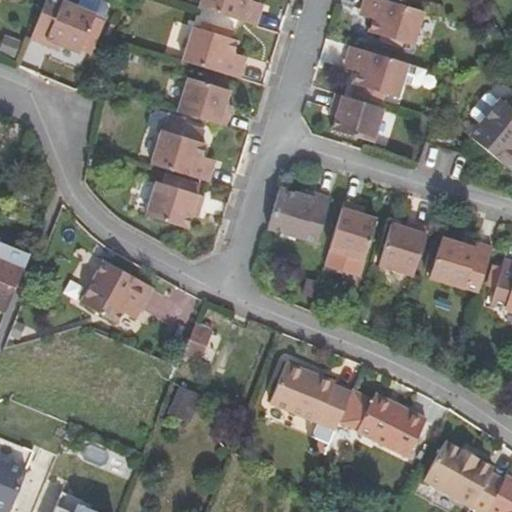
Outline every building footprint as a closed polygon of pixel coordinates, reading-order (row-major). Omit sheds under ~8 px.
[(45,0),(29,40),(47,47),(50,41),(59,45),(78,53),(78,50),(85,34),(97,38),(104,21),(91,16),(92,14),(76,7),(57,0),(45,0)] [(98,0),(79,0),(76,7),(92,14),(91,16),(104,21),(108,9),(105,3),(98,0)] [(255,26),(260,10),(249,7),(251,0),(250,0),(200,0),(198,9),(255,26)] [(262,3),(251,0),(249,7),(260,10),(262,3)] [(382,0),(362,0),(360,9),(373,13),(370,20),(367,33),(410,46),(421,12),(382,0)] [(358,16),(370,20),(373,13),(360,9),(358,16)] [(201,23),(199,30),(208,33),(210,26),(201,23)] [(192,28),(181,62),(238,79),(243,63),(229,59),(232,52),(235,41),(228,39),(230,32),(210,26),(208,33),(199,30),(192,28)] [(85,34),(78,50),(90,55),(97,38),(85,34)] [(57,51),(59,45),(50,41),(47,47),(57,51)] [(348,46),(344,61),(357,66),(355,73),(351,85),(355,86),(383,94),(394,97),(400,80),(405,64),(348,46)] [(245,56),(232,52),(229,59),(243,63),(245,56)] [(342,68),(355,73),(357,66),(344,61),(342,68)] [(405,64),(400,80),(415,85),(419,83),(423,69),(405,64)] [(223,127),(227,112),(220,109),(222,102),(226,90),(187,78),(176,112),(223,127)] [(383,94),(355,86),(352,96),(380,104),(383,94)] [(334,96),(329,110),(337,112),(334,120),(331,131),(372,143),(381,110),(334,96)] [(510,173),(511,171),(511,110),(500,101),(467,137),(510,173)] [(230,104),(222,102),(220,109),(227,112),(230,104)] [(327,118),(334,120),(337,112),(329,110),(327,118)] [(176,134),(180,122),(181,119),(158,112),(156,113),(154,114),(152,115),(149,126),(161,130),(176,134)] [(0,139),(6,142),(14,122),(0,116),(0,139)] [(206,183),(211,167),(198,162),(200,156),(205,143),(200,142),(205,129),(180,122),(176,134),(161,130),(150,165),(206,183)] [(213,160),(200,156),(198,162),(211,167),(213,160)] [(163,173),(160,183),(193,193),(196,183),(163,173)] [(189,207),(196,209),(200,196),(193,193),(160,183),(153,181),(142,214),(183,227),(187,215),(189,207)] [(328,197),(309,192),(307,197),(297,194),(279,188),(268,223),(267,227),(313,242),(328,197)] [(299,189),(297,194),(307,197),(309,192),(299,189)] [(356,206),(343,202),(328,249),(362,260),(374,220),(362,215),(354,212),(356,206)] [(363,209),(356,206),(354,212),(362,215),(363,209)] [(194,217),(196,209),(189,207),(187,215),(194,217)] [(405,221),(403,228),(410,231),(412,224),(405,221)] [(426,228),(412,224),(410,231),(403,228),(389,224),(376,263),(411,275),(426,228)] [(460,238),(458,245),(468,248),(470,241),(460,238)] [(468,248),(458,245),(441,239),(429,279),(476,294),(490,248),(470,241),(468,248)] [(0,296),(10,300),(29,252),(2,241),(0,244),(0,296)] [(511,262),(503,260),(490,305),(511,311),(511,262)] [(134,308),(142,312),(153,291),(106,265),(83,305),(116,324),(122,314),(129,318),(134,308)] [(301,294),(311,297),(315,283),(306,280),(301,294)] [(313,298),(323,301),(327,287),(317,284),(313,298)] [(0,304),(7,308),(10,300),(0,296),(0,304)] [(136,322),(142,312),(134,308),(129,318),(136,322)] [(9,337),(19,341),(25,326),(15,322),(9,337)] [(211,332),(195,324),(183,354),(199,361),(211,332)] [(271,404),(335,431),(339,419),(343,410),(350,393),(333,385),(334,381),(288,362),(271,404)] [(194,392),(179,385),(166,414),(181,420),(194,392)] [(354,393),(351,392),(350,393),(343,410),(339,419),(342,421),(354,393)] [(425,419),(377,394),(373,392),(369,400),(354,393),(342,421),(356,427),(355,430),(406,456),(425,419)] [(422,480),(476,511),(482,511),(484,511),(500,479),(486,471),(489,465),(443,440),(422,480)] [(0,511),(22,511),(35,481),(0,466),(0,511)] [(511,511),(511,480),(502,475),(500,479),(484,511),(486,511),(511,511)] [(59,499),(55,508),(64,511),(73,511),(76,506),(59,499)]
